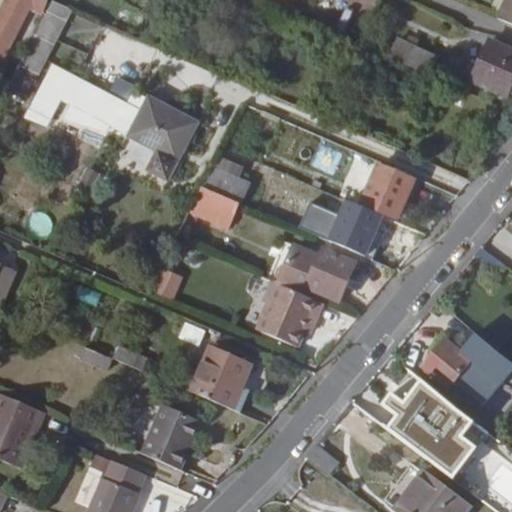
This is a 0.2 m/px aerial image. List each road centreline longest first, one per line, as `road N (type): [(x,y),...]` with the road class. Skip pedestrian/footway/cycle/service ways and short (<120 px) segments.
road 1 (residential): [(511,169),(279,450),(217,511)]
road 2 (unknown): [(484,202),(188,75)]
